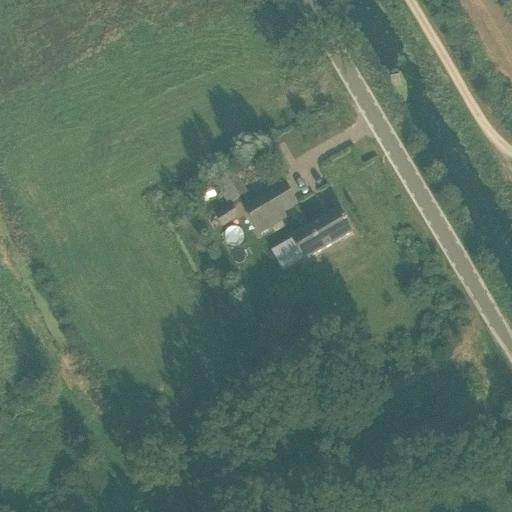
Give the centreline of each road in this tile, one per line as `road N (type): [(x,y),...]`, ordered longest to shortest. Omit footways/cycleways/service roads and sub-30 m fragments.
road 1 (tertiary): [(511,350),(305,0)]
road 2 (unclassified): [(408,0),(495,145),(511,154)]
